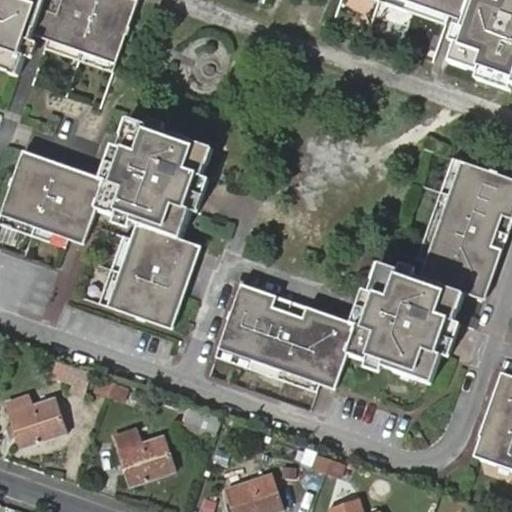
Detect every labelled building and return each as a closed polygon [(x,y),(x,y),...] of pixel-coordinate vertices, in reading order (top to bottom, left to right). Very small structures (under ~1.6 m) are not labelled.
[(113,59),(134,0),(0,0),(0,70),(21,77),(28,57),(20,55),(25,41),(33,44),(37,32),(113,59)] [(142,3),(135,0),(134,0),(113,59),(121,62),(142,3)] [(511,0),(401,0),(464,22),(462,30),(468,32),(464,45),(457,43),(449,65),(479,74),(482,68),(511,77),(511,79),(510,85),(511,85),(511,0)] [(468,32),(462,30),(457,43),(464,45),(468,32)] [(28,57),(33,44),(25,41),(20,55),(28,57)] [(479,74),(510,85),(511,79),(511,77),(482,68),(479,74)] [(111,185),(105,182),(22,154),(1,216),(82,245),(94,213),(115,220),(118,213),(132,218),(130,225),(137,228),(109,309),(172,331),(201,250),(181,243),(193,211),(183,207),(194,177),(203,181),(214,152),(161,133),(158,138),(145,134),(147,128),(127,121),(117,150),(123,152),(111,185)] [(161,133),(147,128),(145,134),(158,138),(161,133)] [(117,150),(105,182),(111,185),(123,152),(117,150)] [(380,264),(369,296),(377,299),(365,330),(358,328),(293,306),(288,320),(276,316),(281,302),(242,289),(220,350),(337,391),(348,358),(368,364),(370,358),(386,363),(384,370),(433,387),(444,357),(436,354),(447,321),(455,324),(465,293),(486,300),(508,234),(498,231),(501,222),(511,225),(511,223),(511,179),(465,163),(424,279),(415,276),(413,282),(399,277),(401,271),(380,264)] [(297,189),(326,195),(329,180),(301,174),(297,189)] [(193,211),(203,181),(194,177),(183,207),(193,211)] [(118,213),(115,220),(130,225),(132,218),(118,213)] [(508,234),(511,225),(501,222),(498,231),(508,234)] [(322,249),(324,238),(294,233),(292,244),(322,249)] [(74,299),(90,249),(70,242),(60,271),(40,265),(36,276),(60,284),(56,293),(74,299)] [(415,276),(401,271),(399,277),(413,282),(415,276)] [(377,299),(369,296),(363,313),(358,328),(365,330),(377,299)] [(293,306),(281,302),(276,316),(288,320),(293,306)] [(444,357),(455,324),(447,321),(436,354),(444,357)] [(368,364),(384,370),(386,363),(370,358),(368,364)] [(58,365),(54,383),(90,390),(93,371),(58,365)] [(511,373),(507,371),(498,395),(508,399),(505,409),(494,406),(476,455),(511,468),(511,373)] [(111,399),(116,387),(102,383),(98,395),(111,399)] [(130,391),(116,387),(111,399),(126,404),(130,391)] [(508,399),(498,395),(494,406),(505,409),(508,399)] [(9,405),(24,452),(69,437),(58,401),(35,408),(32,398),(9,405)] [(187,409),(178,432),(213,445),(221,422),(187,409)] [(120,456),(132,489),(178,474),(166,439),(120,456)] [(326,475),(331,462),(319,457),(314,471),(326,475)] [(346,467),(331,462),(326,475),(341,481),(346,467)] [(227,491),(234,511),(281,511),(284,511),(273,477),(227,491)]
